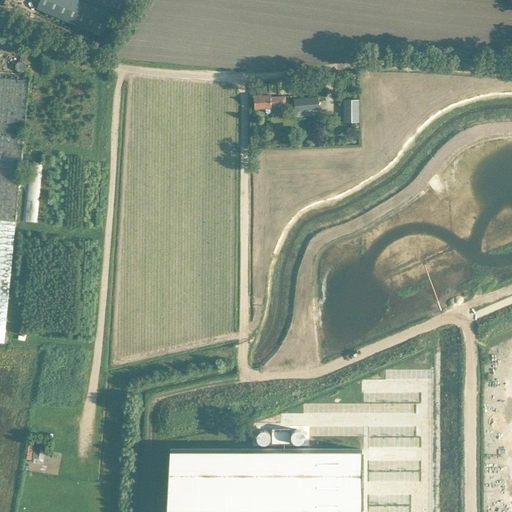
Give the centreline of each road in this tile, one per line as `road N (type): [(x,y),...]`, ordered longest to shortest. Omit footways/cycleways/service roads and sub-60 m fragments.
road 1 (track): [(243,78),(245,373),(318,371),(456,316),(471,344),(470,511)]
road 2 (unclassified): [(342,67),(243,78),(175,74),(104,63),(0,25)]
road 3 (track): [(511,68),(414,59),(342,67)]
